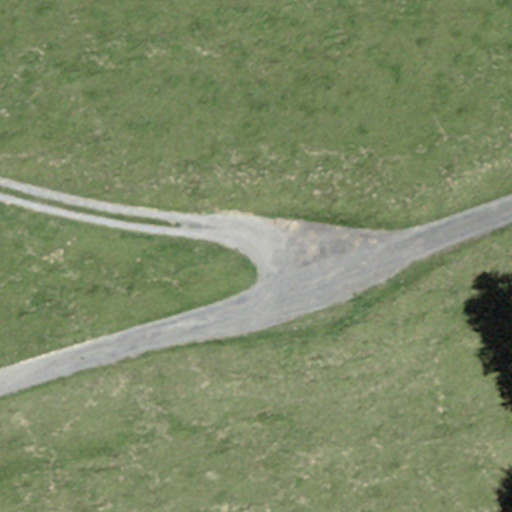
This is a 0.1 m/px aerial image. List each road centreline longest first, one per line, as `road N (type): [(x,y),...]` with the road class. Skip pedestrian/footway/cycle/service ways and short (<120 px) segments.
road 1 (track): [(511,215),(0,385)]
road 2 (track): [(0,189),(132,222),(245,232),(288,245),(319,283)]
